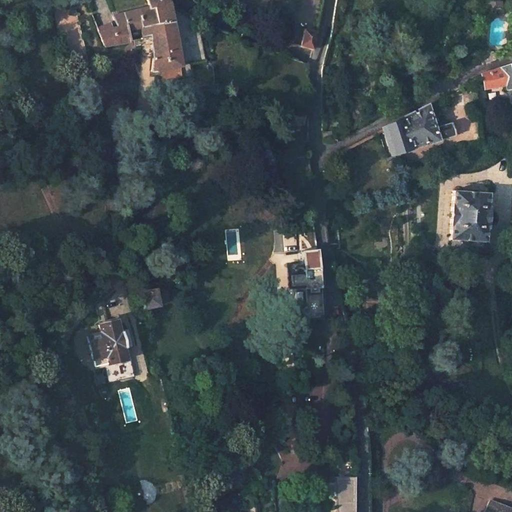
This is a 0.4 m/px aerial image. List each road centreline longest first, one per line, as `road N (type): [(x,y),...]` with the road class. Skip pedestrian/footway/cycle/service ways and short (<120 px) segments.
road 1 (unclassified): [(314,149),(317,226),(357,403),(362,511)]
road 2 (residential): [(314,149),(329,150),(511,55)]
road 3 (unclassified): [(329,0),(316,60),(314,149)]
